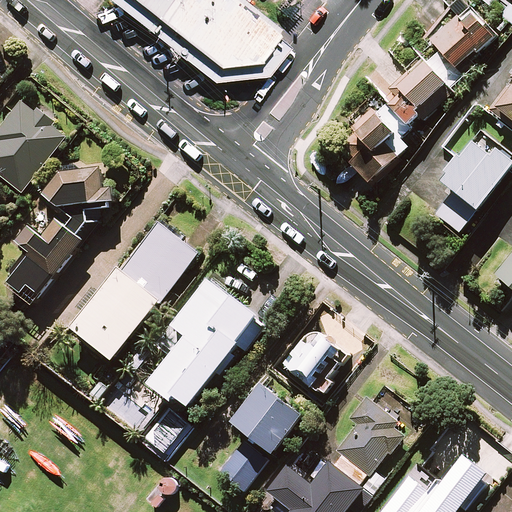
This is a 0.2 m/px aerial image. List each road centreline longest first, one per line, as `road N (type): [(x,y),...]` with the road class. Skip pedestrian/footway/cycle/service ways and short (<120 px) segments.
road 1 (tertiary): [(236,167),(511,385)]
road 2 (tertiary): [(32,0),(236,167)]
road 3 (residential): [(360,0),(236,167)]
